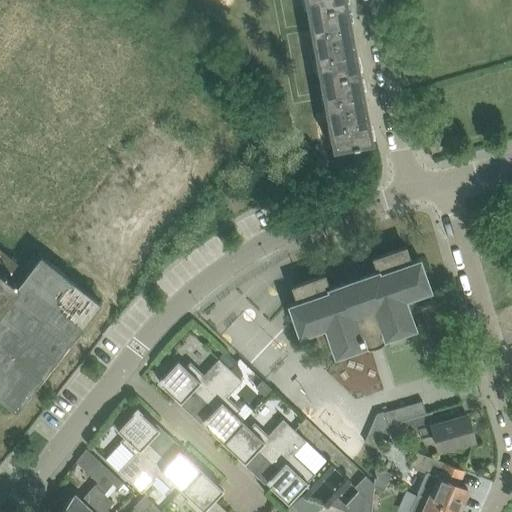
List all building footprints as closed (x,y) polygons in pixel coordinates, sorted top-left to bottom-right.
[(347,0),(304,0),(307,10),(347,2),(347,0)] [(347,2),(307,10),(319,79),(360,71),(347,2)] [(373,140),(360,71),(319,79),(332,148),(352,144),(352,145),(359,144),(359,143),(373,140)] [(288,303),(297,329),(299,333),(325,324),(335,354),(364,343),(365,345),(372,345),(376,344),(380,342),(385,340),(386,338),(386,335),(415,325),(405,296),(429,288),(419,257),(410,260),(405,246),(373,257),(377,269),(359,275),(357,270),(344,274),(346,280),(328,286),(324,275),(292,286),(297,300),(288,303)] [(0,401),(13,411),(93,297),(30,254),(8,284),(0,278),(0,401)] [(202,398),(230,369),(219,358),(203,375),(199,371),(190,363),(187,366),(186,367),(178,359),(162,377),(159,380),(162,383),(162,384),(176,397),(178,396),(181,399),(183,397),(184,397),(192,388),(202,398)] [(222,441),(242,420),(235,413),(239,409),(226,397),(242,380),(230,369),(202,398),(213,408),(205,417),(206,418),(204,420),(207,423),(205,425),(222,441)] [(261,379),(254,386),(262,394),(270,387),(261,379)] [(376,414),(364,441),(377,447),(387,424),(425,413),(422,401),(403,406),(383,412),(376,414)] [(134,411),(117,428),(125,436),(121,440),(131,450),(115,467),(129,481),(157,450),(147,441),(155,432),(155,431),(157,429),(153,426),(155,424),(140,411),(137,408),(134,411)] [(470,426),(466,414),(419,428),(415,417),(431,412),(431,411),(425,413),(387,424),(390,436),(418,427),(421,437),(434,433),(439,448),(473,438),(472,435),(474,434),(471,425),(470,426)] [(266,458),(294,429),(283,419),(267,435),(254,423),(250,427),(242,420),(222,441),(240,458),(242,456),(245,459),(247,457),(248,458),(256,449),(266,458)] [(307,481),(306,480),(313,473),(293,454),(306,440),(294,429),(266,458),(277,469),(269,478),(270,478),(268,480),(271,483),(269,485),(287,502),(307,481)] [(87,511),(104,494),(102,492),(110,484),(111,485),(112,484),(107,480),(113,473),(86,447),(75,460),(98,482),(81,499),(74,493),(58,511),(87,511)] [(168,461),(157,450),(129,481),(138,489),(154,472),(167,484),(171,479),(181,489),(201,468),(184,452),(182,454),(179,450),(177,453),(176,452),(168,461)] [(464,471),(446,463),(416,450),(410,464),(426,471),(416,494),(457,511),(467,489),(458,485),(464,471)] [(375,466),(374,476),(387,482),(391,473),(375,466)] [(219,485),(201,468),(181,489),(186,493),(182,498),(197,511),(227,511),(213,499),(219,492),(221,490),(217,487),(219,485)] [(126,485),(113,473),(107,480),(112,484),(111,485),(119,492),(126,485)] [(383,491),(387,482),(374,476),(373,487),(383,491)] [(348,506),(346,509),(354,511),(370,511),(371,501),(362,492),(348,506)] [(303,493),(293,502),(301,511),(313,511),(325,502),(303,493)] [(101,511),(112,501),(104,494),(87,511),(101,511)] [(457,511),(416,494),(408,511),(457,511)] [(144,511),(153,503),(144,495),(135,506),(128,511),(144,511)] [(301,511),(293,502),(283,510),(285,511),(301,511)] [(160,511),(161,511),(153,503),(144,511),(160,511)]
